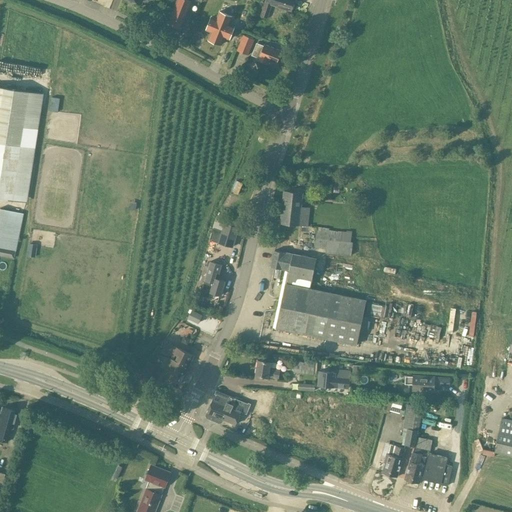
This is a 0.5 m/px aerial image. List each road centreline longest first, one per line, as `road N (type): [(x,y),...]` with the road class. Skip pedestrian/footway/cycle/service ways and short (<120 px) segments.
road 1 (residential): [(184,417),(228,328),(287,114)]
road 2 (unclassified): [(287,114),(56,0)]
road 3 (tertiary): [(380,511),(278,488),(174,440)]
road 4 (tertiary): [(174,440),(0,367)]
